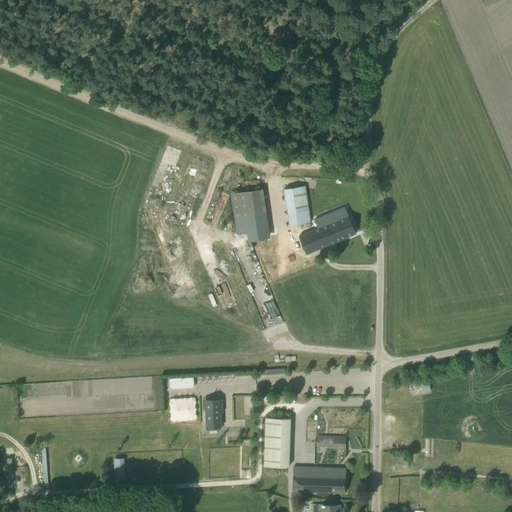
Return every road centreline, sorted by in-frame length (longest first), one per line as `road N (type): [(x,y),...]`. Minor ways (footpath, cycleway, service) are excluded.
road 1 (unclassified): [(374,511),(378,241),(366,126),(378,55),(435,0)]
road 2 (track): [(0,64),(253,163),(375,171)]
road 3 (track): [(511,341),(379,365)]
